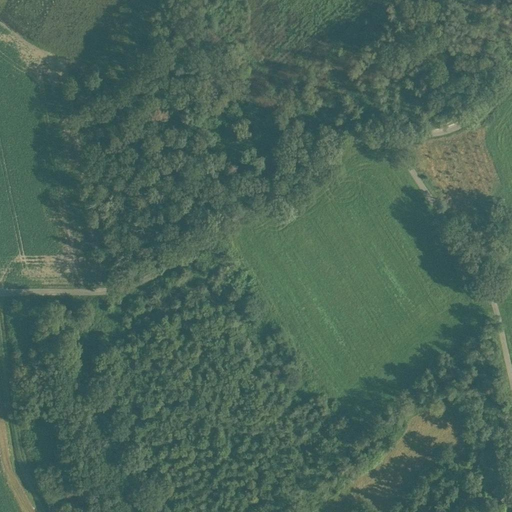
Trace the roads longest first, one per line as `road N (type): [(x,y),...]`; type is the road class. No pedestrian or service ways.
road 1 (track): [(401,146),(361,136),(121,289),(0,291)]
road 2 (track): [(511,359),(500,303),(401,146)]
road 3 (track): [(511,73),(465,125),(401,146)]
